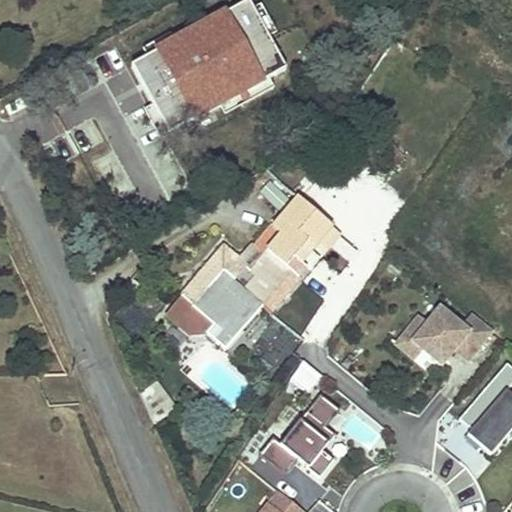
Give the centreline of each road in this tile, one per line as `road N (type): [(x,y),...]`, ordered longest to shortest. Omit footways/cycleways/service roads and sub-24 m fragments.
road 1 (unclassified): [(0,168),(160,511)]
road 2 (unknown): [(75,318),(163,258),(261,221)]
road 3 (residential): [(311,354),(406,432),(405,485)]
